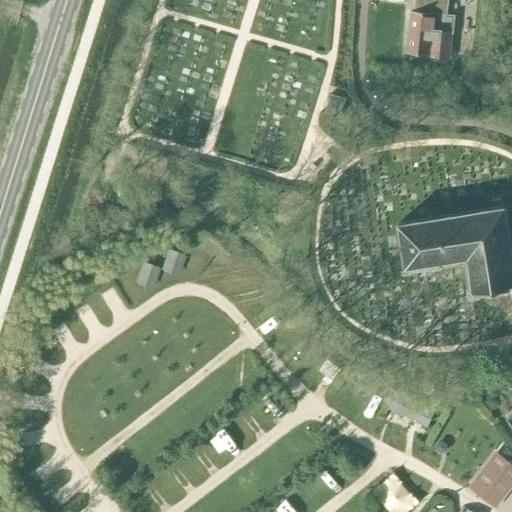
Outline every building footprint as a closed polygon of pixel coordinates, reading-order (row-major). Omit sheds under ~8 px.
[(452,35),(454,16),(445,15),(446,0),(414,0),(413,12),(410,11),(406,54),(449,58),(451,35),(452,35)] [(321,116),(336,121),(342,102),(327,98),(321,116)] [(511,286),(511,240),(506,204),(397,222),(405,269),(466,259),(472,294),(511,286)] [(397,420),(425,434),(438,409),(410,395),(397,420)] [(472,488),(494,505),(511,482),(511,467),(497,456),(472,488)] [(391,485),(380,495),(394,511),(399,511),(408,504),(391,485)]
